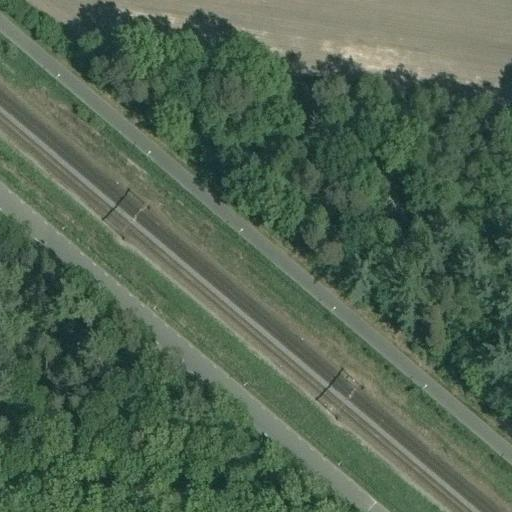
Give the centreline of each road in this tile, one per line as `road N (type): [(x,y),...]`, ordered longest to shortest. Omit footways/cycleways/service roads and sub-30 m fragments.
road 1 (unclassified): [(511,458),(0,25)]
road 2 (unclassified): [(0,197),(375,511)]
